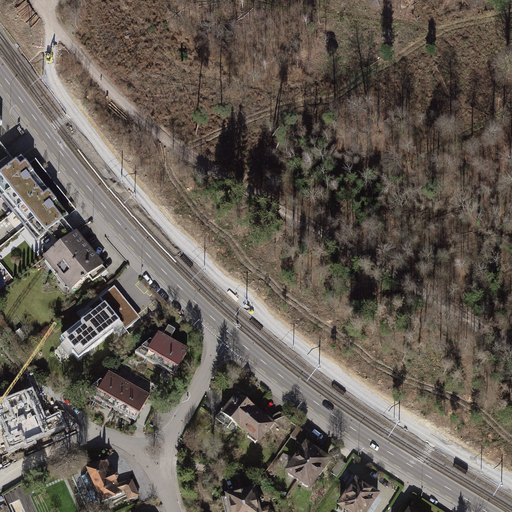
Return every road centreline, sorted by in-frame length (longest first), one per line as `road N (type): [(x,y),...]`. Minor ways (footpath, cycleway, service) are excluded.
road 1 (track): [(37,5),(115,98),(193,159),(511,343)]
road 2 (secondary): [(0,70),(127,231),(228,332)]
road 3 (secondary): [(228,332),(337,417),(487,511)]
road 4 (residential): [(155,454),(94,434),(0,480)]
road 5 (residential): [(155,454),(228,332)]
